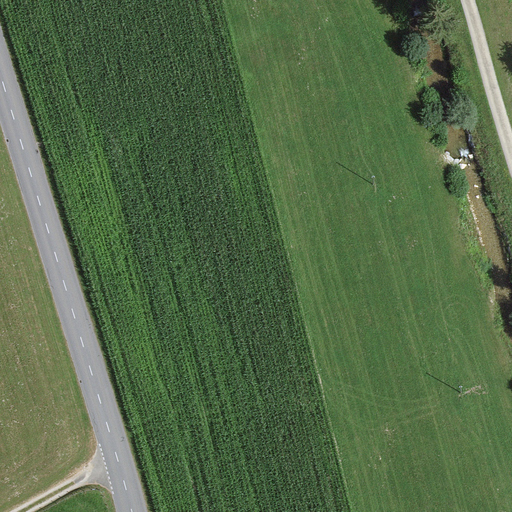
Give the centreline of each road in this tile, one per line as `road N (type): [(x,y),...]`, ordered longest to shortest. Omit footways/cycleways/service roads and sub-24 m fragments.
road 1 (tertiary): [(131,511),(0,72)]
road 2 (track): [(511,155),(465,0)]
